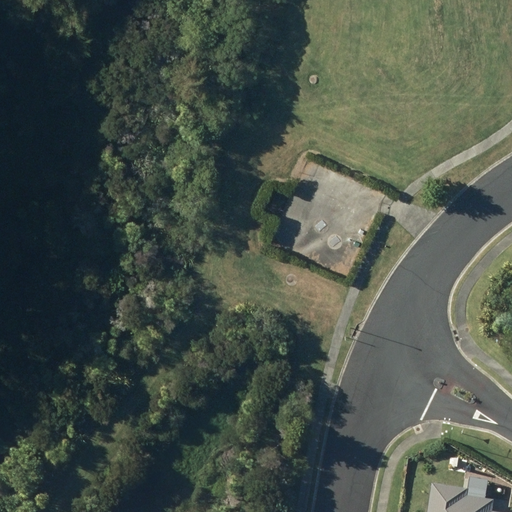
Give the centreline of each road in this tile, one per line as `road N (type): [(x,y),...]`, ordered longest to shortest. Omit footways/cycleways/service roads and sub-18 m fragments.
road 1 (residential): [(511,179),(409,283),(373,350)]
road 2 (residential): [(373,350),(328,511)]
road 3 (residential): [(373,350),(511,422)]
